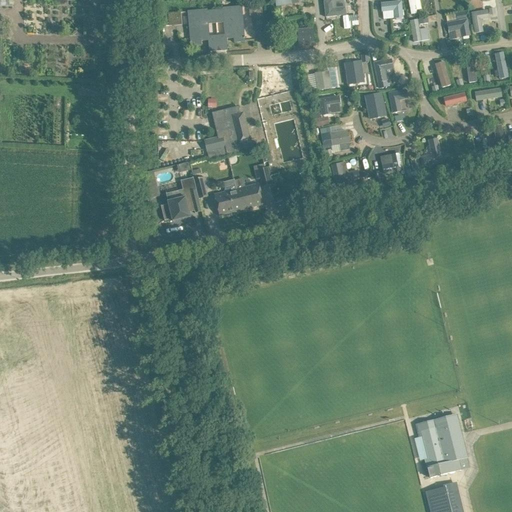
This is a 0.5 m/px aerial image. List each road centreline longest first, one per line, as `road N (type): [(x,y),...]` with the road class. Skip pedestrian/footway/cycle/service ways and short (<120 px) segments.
road 1 (unclassified): [(131,261),(511,169)]
road 2 (unclassified): [(131,261),(127,0)]
road 3 (unclassified): [(195,511),(131,261)]
road 4 (unclassified): [(0,276),(131,261)]
